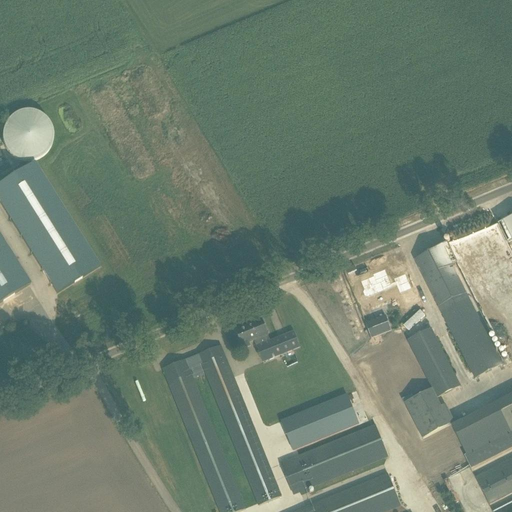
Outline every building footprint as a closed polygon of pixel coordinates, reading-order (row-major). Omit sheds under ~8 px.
[(2,133),(2,138),(3,143),(4,148),(7,152),(10,156),(14,159),(18,161),(22,162),(27,163),(32,163),(36,162),(41,160),(45,157),(48,154),(50,150),(52,146),(53,141),(54,137),(53,132),(52,128),(50,124),(47,120),(44,117),(40,114),(35,113),(31,112),(26,112),(21,112),(17,114),(12,117),(9,120),(6,124),(4,129),(2,133)] [(34,164),(0,186),(0,204),(57,295),(99,268),(34,164)] [(511,238),(504,222),(498,225),(508,244),(511,242),(511,238)] [(0,238),(0,304),(30,286),(0,238)] [(457,263),(447,244),(415,260),(475,380),(502,366),(452,266),(457,263)] [(372,277),(359,282),(362,290),(361,293),(363,297),(365,298),(366,299),(367,298),(391,288),(395,287),(397,291),(409,286),(404,275),(392,280),(393,283),(390,284),(384,270),(371,275),(372,277)] [(365,324),(371,339),(391,331),(386,316),(365,324)] [(257,347),(263,363),(300,347),(294,332),(270,342),(262,321),(236,331),(243,349),(250,347),(249,343),(255,341),(257,347)] [(408,341),(437,399),(461,387),(432,329),(408,341)] [(163,370),(219,511),(241,511),(246,510),(189,368),(200,363),(257,506),(281,496),(221,347),(163,370)] [(347,395),(281,422),(293,452),(359,425),(347,395)] [(466,456),(464,457),(468,465),(471,470),(511,448),(511,395),(497,404),(511,433),(466,456)] [(441,408),(413,423),(422,440),(451,426),(455,424),(446,406),(441,408)] [(300,494),(301,497),(309,493),(308,491),(388,458),(375,425),(280,464),(294,497),(300,494)] [(511,459),(475,478),(489,506),(511,494),(511,459)] [(299,511),(384,511),(400,506),(388,476),(299,511)]
